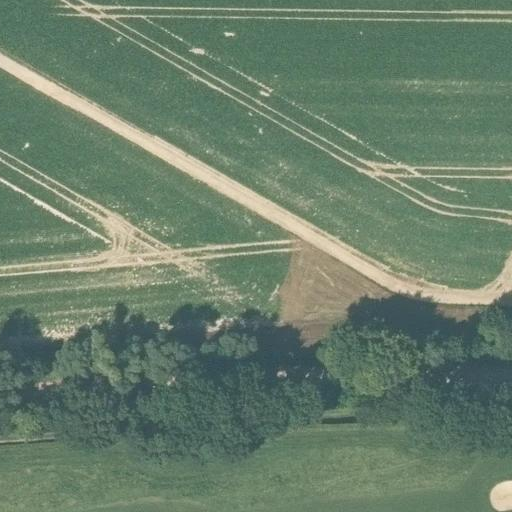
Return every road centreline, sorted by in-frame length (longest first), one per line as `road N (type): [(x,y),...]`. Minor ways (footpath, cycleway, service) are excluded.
road 1 (track): [(0,61),(406,291),(511,305)]
road 2 (track): [(0,441),(511,398)]
road 3 (unclassified): [(511,380),(236,380),(0,397)]
